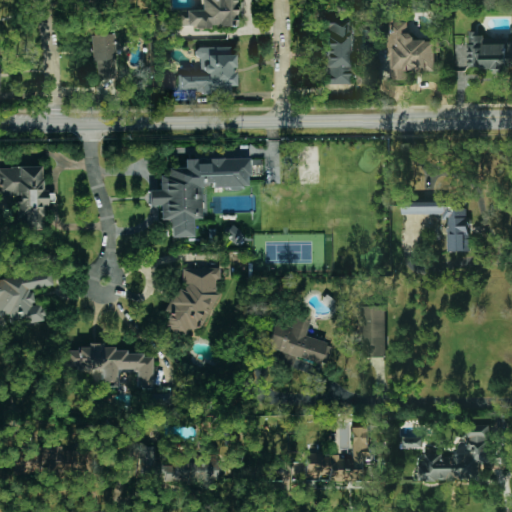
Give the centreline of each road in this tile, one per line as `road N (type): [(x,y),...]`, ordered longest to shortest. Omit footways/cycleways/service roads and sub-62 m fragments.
road 1 (tertiary): [(511,117),(0,124)]
road 2 (residential): [(88,123),(105,218),(104,281)]
road 3 (residential): [(55,124),(39,0)]
road 4 (residential): [(282,121),(279,0)]
